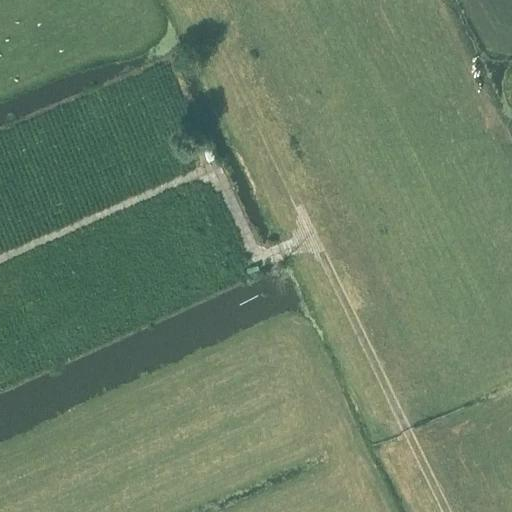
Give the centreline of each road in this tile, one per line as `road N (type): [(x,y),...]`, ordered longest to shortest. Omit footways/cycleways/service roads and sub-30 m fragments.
road 1 (track): [(447,511),(312,238),(258,260),(212,172),(0,261)]
road 2 (track): [(199,0),(312,238)]
